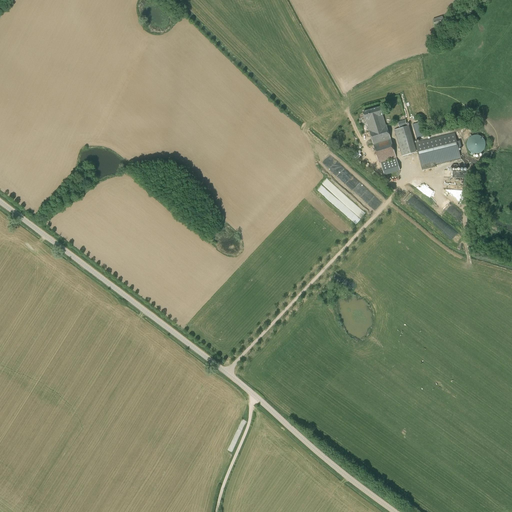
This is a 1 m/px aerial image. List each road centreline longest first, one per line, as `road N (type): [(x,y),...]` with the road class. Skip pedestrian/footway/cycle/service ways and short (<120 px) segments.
road 1 (tertiary): [(394,511),(0,201)]
road 2 (track): [(215,511),(255,397)]
